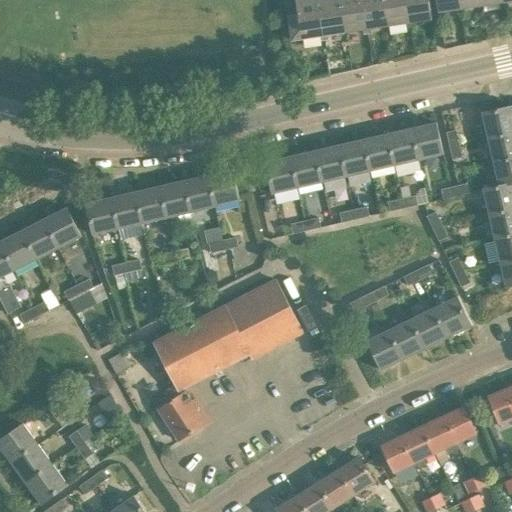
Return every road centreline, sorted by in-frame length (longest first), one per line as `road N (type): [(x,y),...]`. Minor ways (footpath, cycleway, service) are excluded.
road 1 (residential): [(511,60),(181,135),(76,140),(0,123)]
road 2 (residential): [(214,511),(374,409),(511,350)]
